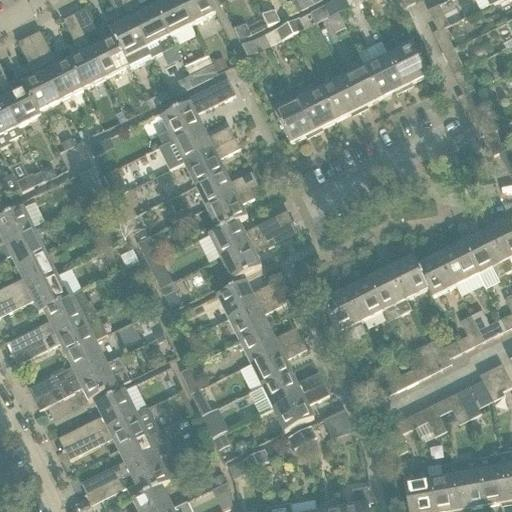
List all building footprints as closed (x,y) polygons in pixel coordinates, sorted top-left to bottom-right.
[(121,0),(107,0),(121,27),(109,33),(113,41),(124,61),(128,70),(127,70),(128,72),(152,61),(146,50),(121,0)] [(121,0),(146,50),(152,61),(174,50),(169,39),(155,10),(143,16),(139,7),(134,0),(121,0)] [(164,0),(167,4),(155,10),(169,39),(191,28),(177,0),(164,0)] [(177,0),(191,28),(215,16),(206,0),(177,0)] [(312,7),(308,0),(298,0),(295,1),(301,13),(312,7)] [(339,0),(332,4),(332,5),(333,6),(338,16),(361,4),(360,4),(358,0),(339,0)] [(412,0),(400,0),(405,9),(415,5),(412,0)] [(332,4),(321,9),(327,21),(338,16),(333,6),(332,5),(332,4)] [(85,13),(74,18),(105,81),(127,70),(128,70),(124,61),(113,41),(102,47),(85,13)] [(274,13),(262,18),(262,19),(268,29),(278,24),(279,24),(274,14),(274,13)] [(442,15),(431,20),(438,34),(449,29),(442,15)] [(80,58),(69,64),(83,92),(105,81),(74,18),(63,24),(80,58)] [(297,22),(287,27),(292,37),(304,32),(299,21),(298,22),(297,22)] [(244,27),(234,33),(239,43),(249,38),(251,38),(245,27),(244,27)] [(287,27),(277,32),(282,43),(292,37),(287,27)] [(40,35),(29,41),(60,104),(83,92),(69,64),(57,70),(40,35)] [(447,38),(436,43),(443,56),(453,51),(447,38)] [(22,87),(24,91),(25,90),(37,115),(38,115),(60,104),(29,41),(18,46),(35,80),(22,87)] [(382,48),(387,59),(403,90),(426,79),(410,47),(398,53),(392,42),(382,48)] [(241,49),(247,60),(258,55),(252,44),(241,49)] [(387,59),(365,70),(381,102),(403,90),(387,59)] [(457,59),(447,64),(453,76),(463,72),(463,71),(457,59)] [(222,60),(213,65),(217,74),(227,70),(222,60)] [(192,78),(189,79),(190,82),(191,83),(194,89),(218,77),(214,70),(213,67),(192,78)] [(0,68),(0,95),(17,130),(40,119),(38,115),(37,115),(25,90),(24,91),(14,96),(0,68)] [(365,70),(342,81),(358,113),(381,102),(365,70)] [(189,79),(178,85),(179,87),(180,89),(183,94),(194,89),(191,83),(190,82),(189,79)] [(464,80),(457,84),(463,97),(474,92),(467,79),(466,79),(464,80)] [(342,81),(320,92),(336,124),(358,113),(342,81)] [(159,139),(163,149),(173,144),(173,145),(202,131),(196,119),(236,99),(227,82),(187,102),(190,108),(162,121),(168,135),(159,139)] [(320,92),(297,104),(313,135),(336,124),(320,92)] [(167,93),(157,98),(161,105),(171,100),(167,93)] [(0,95),(0,152),(10,147),(9,144),(21,138),(17,130),(0,95)] [(481,100),(473,104),(478,114),(490,109),(486,102),(481,100)] [(472,102),(461,107),(468,120),(478,114),(473,104),(472,102)] [(313,135),(297,104),(274,115),(290,147),(313,135)] [(126,125),(121,116),(114,120),(119,129),(126,125)] [(482,122),(471,128),(478,141),(488,136),(489,136),(482,122)] [(170,175),(184,167),(235,142),(229,131),(208,142),(202,131),(173,145),(173,144),(163,149),(158,151),(170,175)] [(497,140),(486,145),(493,159),(504,154),(497,140)] [(72,141),(61,146),(65,152),(75,147),(72,141)] [(184,167),(196,190),(225,176),(218,163),(240,153),(235,142),(184,167)] [(109,145),(89,154),(93,163),(113,153),(109,145)] [(511,158),(502,163),(505,169),(509,177),(511,175),(511,158)] [(14,180),(17,185),(28,179),(23,169),(12,174),(14,180)] [(47,170),(40,173),(46,183),(57,178),(53,172),(47,170)] [(93,170),(85,174),(94,192),(102,189),(93,170)] [(115,173),(103,179),(115,202),(126,196),(115,173)] [(41,175),(34,179),(38,188),(45,184),(41,175)] [(225,176),(196,190),(207,213),(257,187),(252,177),(251,175),(230,186),(225,176)] [(28,179),(17,185),(18,186),(18,187),(22,195),(33,190),(29,181),(28,179)] [(0,195),(4,204),(22,195),(17,185),(14,180),(0,187),(0,195)] [(257,187),(207,213),(218,235),(238,225),(247,221),(241,209),(241,208),(262,198),(257,187)] [(126,196),(115,202),(125,224),(137,219),(126,196)] [(25,215),(35,234),(45,229),(36,210),(25,215)] [(0,251),(35,234),(25,215),(23,211),(0,222),(0,251)] [(509,224),(486,235),(506,277),(511,273),(511,229),(510,225),(509,224)] [(209,239),(220,261),(271,236),(265,225),(244,236),(238,225),(218,235),(209,239)] [(145,232),(135,237),(139,243),(149,238),(145,232)] [(0,264),(10,259),(17,271),(46,257),(35,234),(0,251),(0,264)] [(486,235),(463,246),(478,278),(493,271),(497,281),(506,277),(486,235)] [(271,236),(220,261),(231,284),(261,270),(255,259),(255,258),(276,247),(271,236)] [(208,267),(220,261),(209,239),(197,245),(208,267)] [(150,240),(138,246),(149,269),(161,263),(150,240)] [(463,246),(440,257),(456,289),(478,278),(463,246)] [(0,293),(6,305),(57,279),(46,257),(17,271),(22,282),(0,293)] [(440,257),(418,268),(417,269),(428,291),(428,292),(432,300),(456,289),(440,257)] [(414,260),(390,271),(406,302),(428,292),(428,291),(417,269),(418,268),(414,260)] [(161,263),(149,269),(160,291),(172,285),(161,263)] [(390,271),(368,282),(383,313),(396,307),(402,318),(411,314),(405,303),(406,302),(390,271)] [(0,320),(11,315),(33,304),(39,316),(43,314),(68,301),(68,300),(57,279),(6,305),(0,307),(0,320)] [(368,282),(345,293),(360,325),(383,313),(368,282)] [(172,285),(160,291),(164,299),(178,292),(174,284),(172,285)] [(217,299),(228,323),(279,297),(273,286),(252,297),(246,285),(217,299)] [(151,290),(140,295),(147,310),(158,304),(151,290)] [(27,336),(6,346),(12,357),(9,358),(10,359),(13,357),(33,347),(96,316),(90,305),(88,306),(82,293),(72,298),(68,300),(68,301),(43,314),(49,325),(27,336)] [(360,325),(345,293),(322,305),(337,336),(360,325)] [(174,294),(164,299),(169,310),(179,305),(174,294)] [(228,323),(239,345),(268,331),(262,319),(284,308),(279,297),(228,323)] [(482,314),(470,319),(483,346),(495,340),(482,314)] [(59,347),(66,359),(95,345),(107,339),(96,316),(33,348),(38,358),(59,347)] [(467,339),(456,345),(461,357),(483,346),(470,319),(460,324),(467,339)] [(239,345),(251,368),(301,342),(295,331),(274,342),(268,331),(239,345)] [(172,340),(176,349),(184,345),(180,337),(172,340)] [(438,341),(427,347),(428,347),(440,373),(451,368),(449,363),(439,342),(438,341)] [(301,342),(251,368),(262,390),(291,376),(285,364),(307,353),(301,342)] [(28,392),(34,404),(106,367),(95,345),(66,359),(71,370),(28,392)] [(184,345),(176,349),(181,358),(189,354),(184,345)] [(421,361),(409,367),(417,384),(429,379),(440,373),(428,347),(427,347),(418,351),(417,352),(421,361)] [(106,367),(34,404),(39,414),(82,392),(88,405),(130,384),(118,361),(106,367)] [(394,364),(382,370),(395,396),(406,390),(394,364)] [(480,378),(482,384),(493,404),(504,399),(502,395),(511,390),(511,388),(502,368),(480,378)] [(191,369),(180,375),(191,396),(201,392),(202,391),(191,369)] [(395,396),(382,370),(371,375),(374,381),(362,387),(372,407),(395,396)] [(259,420),(273,413),(324,387),(318,376),(297,387),(291,376),(262,390),(249,396),(248,397),(259,420)] [(324,387),(273,413),(285,436),(314,421),(308,409),(329,398),(324,387)] [(469,390),(457,396),(471,422),(482,417),(469,390)] [(201,392),(191,396),(199,412),(208,407),(208,406),(201,392)] [(85,442),(136,416),(124,394),(95,408),(101,420),(80,431),(85,442)] [(471,422),(457,396),(446,402),(459,428),(471,422)] [(447,434),(434,408),(422,413),(435,440),(447,434)] [(85,442),(64,452),(70,463),(112,442),(118,454),(159,433),(147,411),(136,416),(85,442)] [(323,423),(329,435),(340,429),(334,418),(323,423)] [(222,426),(209,432),(213,440),(226,434),(222,426)] [(397,426),(385,432),(398,458),(410,453),(397,426)] [(310,431),(301,436),(305,445),(315,440),(310,431)] [(108,487),(170,456),(159,433),(118,454),(124,465),(102,476),(108,487)] [(301,436),(289,442),(294,451),(305,445),(301,436)] [(224,437),(214,442),(219,452),(229,448),(224,437)] [(263,454),(254,459),(258,469),(268,464),(263,454)] [(511,454),(502,457),(510,505),(511,504),(511,454)] [(140,499),(181,478),(170,456),(108,487),(113,498),(135,487),(140,499)] [(493,471),(479,474),(485,509),(510,505),(504,470),(502,457),(490,459),(493,471)] [(254,459),(242,465),(247,475),(258,469),(254,459)] [(461,464),(452,466),(454,479),(460,511),(469,511),(485,509),(479,474),(465,476),(464,477),(462,464),(461,464)] [(0,468),(0,481),(11,476),(5,465),(0,468)] [(436,482),(429,483),(434,511),(460,511),(454,479),(452,466),(440,468),(442,481),(439,481),(436,482)] [(414,472),(401,475),(408,511),(434,511),(429,483),(417,485),(414,472)] [(11,476),(0,481),(0,495),(16,487),(11,476)] [(222,477),(212,482),(216,489),(226,485),(222,477)] [(136,511),(169,511),(171,511),(172,511),(164,495),(162,490),(161,488),(140,499),(132,504),(136,511)] [(355,509),(343,511),(342,511),(368,511),(368,508),(374,507),(371,490),(352,493),(355,509)]
